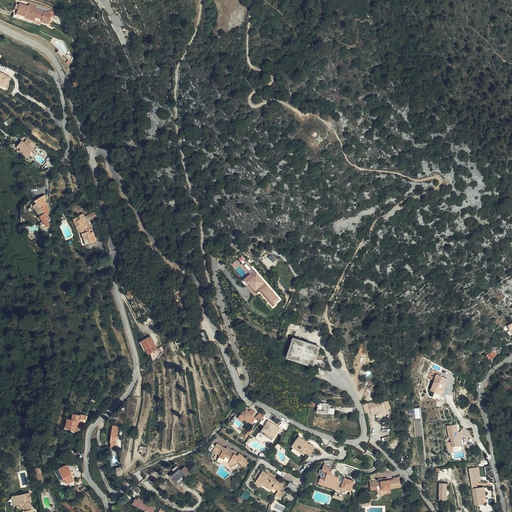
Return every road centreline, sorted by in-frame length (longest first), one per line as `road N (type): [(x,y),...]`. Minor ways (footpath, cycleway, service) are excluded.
road 1 (unclassified): [(345,381),(364,429),(353,442),(245,396),(205,315),(198,281),(156,239),(103,152),(90,153)]
road 2 (residential): [(107,511),(86,473),(90,429),(132,385),(136,366),(116,287),(118,251),(90,153)]
road 3 (track): [(250,0),(248,60),(273,80),(251,93),(251,104),(280,101),(301,115)]
road 4 (residential): [(505,511),(480,390),(511,356)]
